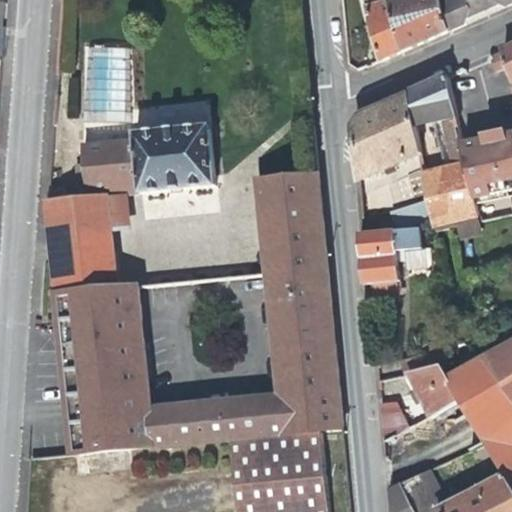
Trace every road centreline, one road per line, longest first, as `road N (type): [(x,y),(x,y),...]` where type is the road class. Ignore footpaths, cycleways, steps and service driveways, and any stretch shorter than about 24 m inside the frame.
road 1 (residential): [(0,441),(31,0)]
road 2 (residential): [(331,102),(368,511)]
road 3 (residential): [(511,23),(331,102)]
